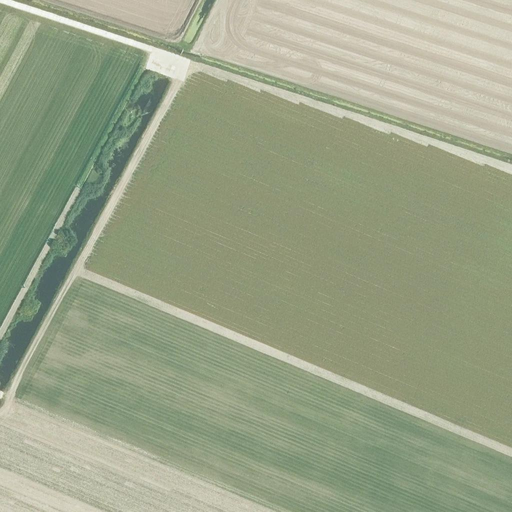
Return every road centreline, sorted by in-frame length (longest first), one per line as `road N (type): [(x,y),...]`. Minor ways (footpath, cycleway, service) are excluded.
road 1 (track): [(511,167),(0,1)]
road 2 (track): [(408,511),(0,394)]
